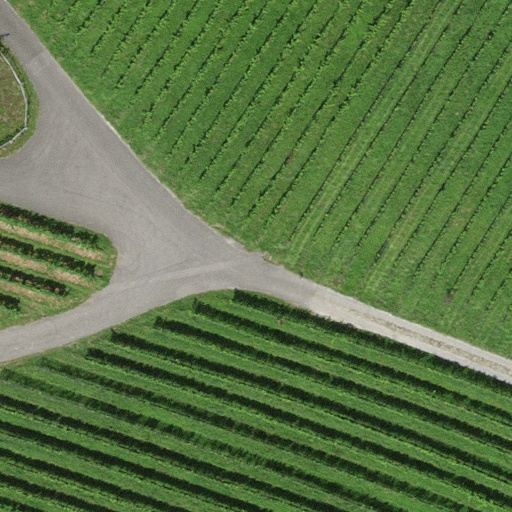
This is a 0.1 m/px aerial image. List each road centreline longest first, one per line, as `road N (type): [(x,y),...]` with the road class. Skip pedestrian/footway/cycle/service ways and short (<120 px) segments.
road 1 (track): [(511,375),(190,244),(103,152),(0,19)]
road 2 (track): [(0,344),(142,297),(190,244)]
road 3 (track): [(0,185),(190,244)]
